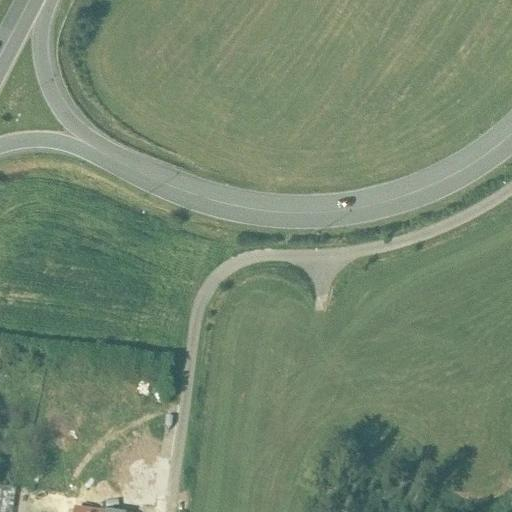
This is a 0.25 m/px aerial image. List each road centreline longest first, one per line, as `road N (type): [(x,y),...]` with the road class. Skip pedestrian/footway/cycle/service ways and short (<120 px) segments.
road 1 (track): [(511,188),(396,241),(273,252),(218,274),(200,307),(170,511)]
road 2 (primary): [(114,152),(234,200),(314,208),(399,194),(487,151),(511,128)]
road 3 (primary): [(114,152),(78,121),(53,81),(43,47),(56,0)]
